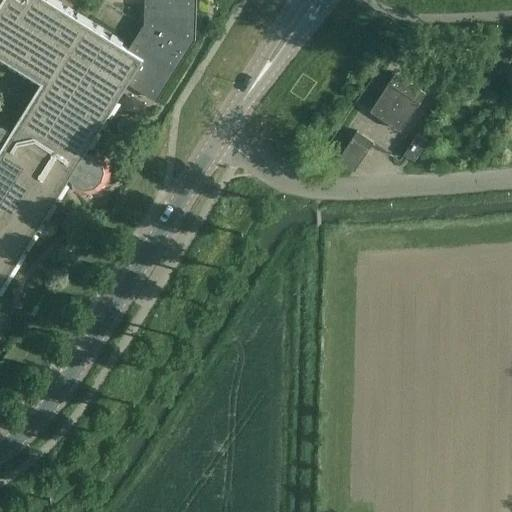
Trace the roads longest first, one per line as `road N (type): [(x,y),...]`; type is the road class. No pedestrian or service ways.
road 1 (tertiary): [(0,444),(84,360),(218,137)]
road 2 (unclassified): [(511,179),(318,189),(283,182),(218,137)]
road 3 (tertiary): [(218,137),(313,0)]
